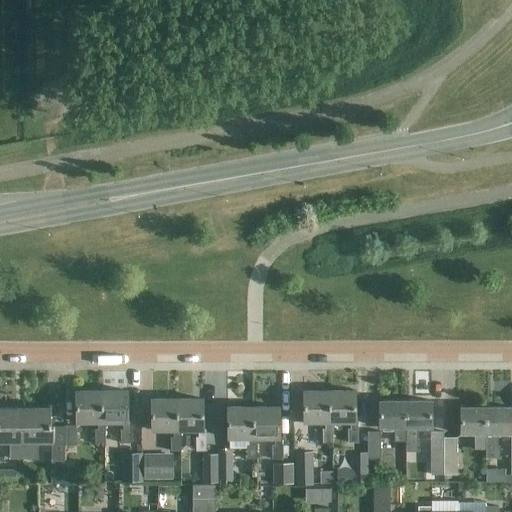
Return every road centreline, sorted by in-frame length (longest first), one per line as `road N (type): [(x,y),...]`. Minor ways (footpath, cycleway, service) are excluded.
road 1 (secondary): [(511,114),(474,129),(0,213)]
road 2 (secondary): [(0,229),(511,134)]
road 3 (residential): [(0,353),(511,354)]
